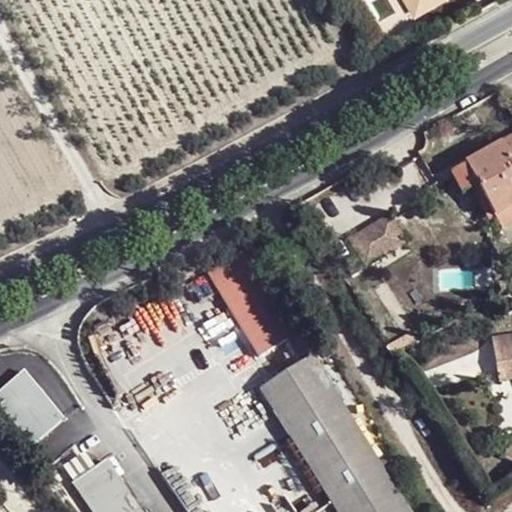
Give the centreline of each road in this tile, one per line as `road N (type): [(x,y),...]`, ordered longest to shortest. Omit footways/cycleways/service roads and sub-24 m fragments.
road 1 (tertiary): [(0,325),(149,256),(511,59)]
road 2 (tertiary): [(511,15),(0,279)]
